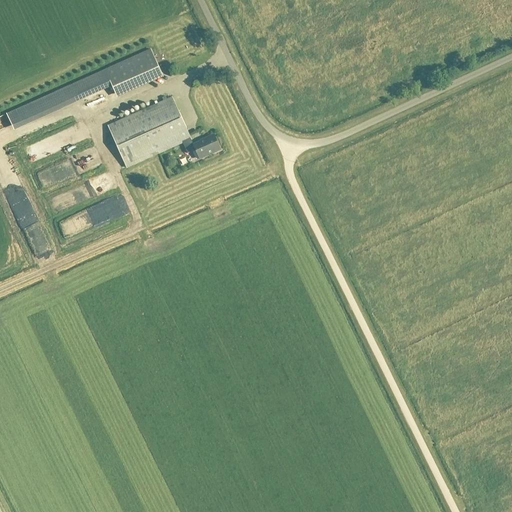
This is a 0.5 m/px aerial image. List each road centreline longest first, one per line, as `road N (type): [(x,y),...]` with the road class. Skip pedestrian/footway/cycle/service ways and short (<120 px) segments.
road 1 (track): [(450,511),(289,183),(286,147)]
road 2 (unknown): [(0,294),(284,163)]
road 3 (unclassified): [(251,110),(286,147),(304,145),(511,56)]
road 4 (unclassified): [(251,110),(197,0)]
